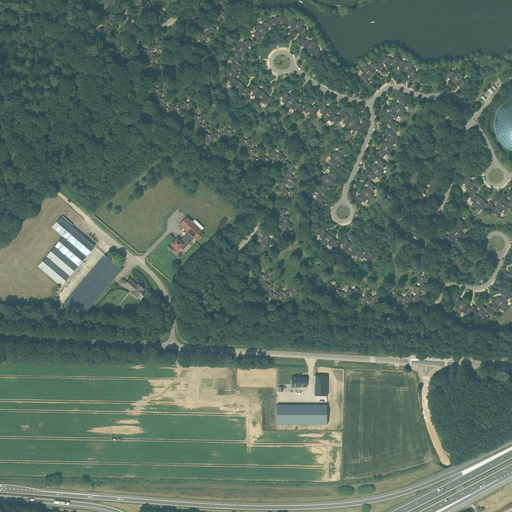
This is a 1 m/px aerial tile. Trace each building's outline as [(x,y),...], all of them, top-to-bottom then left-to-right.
[(133,0),(132,2),(135,4),(136,3),(138,5),(138,6),(140,8),(142,6),(144,4),(142,1),(142,0),(133,0)] [(219,0),(216,3),(217,4),(218,3),(219,4),(215,8),(217,9),(218,10),(221,7),(224,9),(226,6),(223,2),(225,0),(224,0),(220,0),(220,1),(219,0)] [(150,13),(152,11),(151,11),(154,8),(151,6),(154,3),(151,1),(149,3),(148,1),(145,4),(144,4),(142,6),(144,9),(145,7),(148,10),(147,11),(150,13)] [(151,11),(152,11),(154,13),(155,12),(157,14),(157,15),(159,17),(163,13),(161,10),(163,8),(161,5),(159,7),(157,6),(154,9),(154,8),(151,11)] [(222,11),(224,9),(221,7),(218,10),(217,9),(215,12),(216,12),(217,12),(218,13),(214,17),(217,19),(220,15),(222,17),(225,14),(222,11)] [(268,21),(273,25),(277,28),(280,25),(279,25),(282,22),(284,24),(288,20),(282,15),(281,16),(280,15),(277,18),(276,18),(277,17),(276,16),(273,20),(271,18),(268,21)] [(111,21),(108,18),(105,22),(103,20),(100,23),(103,26),(101,29),(104,31),(105,30),(104,30),(107,27),(108,28),(110,26),(109,25),(108,26),(107,25),(111,21)] [(288,20),(284,24),(287,26),(289,25),(292,28),(291,28),(294,31),(302,22),(300,21),(298,20),(297,22),(293,19),(292,20),(293,20),(292,21),(289,18),(288,20)] [(273,25),(268,21),(268,20),(265,24),(264,23),(265,23),(264,22),(261,25),(259,24),(258,25),(257,25),(256,26),(265,34),(268,31),(267,30),(270,27),(271,28),(273,25)] [(206,33),(208,35),(211,31),(214,33),(217,30),(213,27),(215,24),(212,22),(209,26),(208,25),(206,28),(207,28),(208,27),(209,28),(206,33)] [(302,22),(294,31),(297,33),(298,33),(301,35),(300,37),(303,39),(307,33),(304,30),(305,30),(306,29),(303,27),(304,25),(302,23),(303,22),(302,22)] [(263,37),(265,34),(256,26),(255,27),(256,28),(254,30),(256,31),(253,35),(254,36),(255,35),(252,39),(258,44),(261,40),(259,39),(262,36),(263,37)] [(110,31),(108,28),(107,27),(104,30),(105,30),(107,32),(103,36),(107,38),(109,36),(112,39),(114,37),(115,37),(111,33),(112,32),(113,33),(113,32),(111,30),(110,31)] [(191,35),(192,34),(189,32),(189,33),(189,34),(188,35),(184,31),(182,34),(186,37),(184,40),(187,42),(190,39),(192,40),(194,38),(191,35)] [(193,32),(192,34),(191,35),(194,38),(192,40),(196,43),(199,40),(201,42),(203,39),(200,36),(201,35),(198,33),(197,34),(198,35),(197,36),(193,32)] [(161,41),(163,44),(164,43),(167,46),(169,44),(171,46),(173,44),(170,41),(173,38),(168,34),(166,37),(167,37),(165,40),(163,39),(161,41)] [(115,43),(113,46),(115,48),(119,44),(120,45),(121,43),(121,42),(120,43),(119,42),(122,38),(120,35),(116,39),(114,37),(112,39),(111,40),(115,43)] [(154,44),(152,46),(152,47),(154,49),(155,48),(158,51),(160,50),(162,51),(164,49),(161,46),(163,44),(161,41),(159,39),(157,42),(158,43),(155,45),(154,44)] [(236,45),(245,53),(247,50),(247,49),(249,46),(250,47),(253,44),(247,39),(244,43),(244,42),(243,41),(241,44),(239,43),(237,44),(236,45)] [(307,52),(315,42),(314,41),(313,42),(312,40),(310,42),(307,40),(306,41),(306,42),(303,39),(298,45),(301,47),(302,46),(305,48),(305,49),(307,52)] [(316,43),(315,42),(307,52),(310,54),(311,53),(314,56),(313,57),(316,60),(321,54),(317,51),(318,51),(319,51),(319,50),(316,47),(318,46),(316,44),(316,43)] [(114,52),(112,54),(114,57),(118,53),(118,54),(120,51),(120,50),(119,51),(118,50),(121,46),(120,45),(119,44),(115,48),(113,46),(110,49),(114,52)] [(152,47),(152,46),(150,45),(147,47),(148,48),(146,50),(145,49),(142,52),(145,54),(149,56),(149,57),(150,55),(152,57),(154,54),(152,52),(154,49),(152,47)] [(242,56),(245,53),(236,45),(235,46),(235,47),(234,48),(236,50),(233,53),(234,54),(235,54),(232,58),(233,58),(238,62),(240,59),(239,58),(242,55),(242,56)] [(149,57),(149,56),(148,57),(149,58),(146,61),(145,59),(143,62),(145,64),(146,64),(149,67),(151,65),(152,67),(153,67),(154,65),(155,64),(152,62),(155,59),(152,57),(150,55),(149,57)] [(377,62),(381,66),(383,63),(387,66),(386,66),(389,69),(392,66),(396,60),(393,58),(391,60),(388,57),(387,58),(388,58),(388,59),(384,56),(383,58),(382,57),(377,62)] [(230,73),(232,75),(235,77),(239,73),(236,71),(239,68),(242,66),(238,62),(233,58),(231,61),(232,63),(230,66),(231,67),(232,67),(229,70),(231,72),(230,73)] [(401,70),(404,72),(411,63),(410,62),(409,63),(408,61),(406,63),(403,60),(402,61),(403,62),(402,62),(398,59),(397,61),(396,60),(392,66),(396,69),(398,66),(401,69),(401,70)] [(383,67),(381,66),(377,62),(376,63),(375,62),(372,66),(371,65),(372,64),(371,64),(368,67),(366,65),(365,67),(364,67),(363,68),(372,76),(375,72),(374,72),(377,69),(379,71),(383,67)] [(411,63),(404,72),(407,75),(407,74),(410,77),(408,79),(412,83),(417,77),(416,76),(417,75),(413,72),(414,71),(415,72),(416,71),(412,68),(414,66),(412,64),(411,63)] [(153,67),(152,67),(153,68),(150,71),(149,70),(144,76),(146,78),(150,74),(153,77),(154,75),(157,77),(159,75),(156,72),(159,69),(154,65),(153,67)] [(372,76),(363,68),(362,69),(363,69),(361,71),(363,73),(360,76),(361,77),(362,77),(360,80),(361,82),(360,83),(366,87),(369,83),(366,81),(369,78),(370,79),(372,76)] [(454,83),(461,74),(460,73),(459,73),(458,72),(456,74),(453,71),(451,72),(449,70),(447,72),(446,71),(442,77),(446,80),(448,77),(451,80),(450,81),(454,83)] [(461,74),(454,83),(456,85),(457,85),(460,88),(458,90),(462,94),(467,88),(466,87),(467,86),(464,83),(466,82),(462,79),(464,77),(462,75),(461,74)] [(232,91),(233,92),(241,83),(238,80),(237,81),(234,79),(235,77),(232,75),(228,81),(231,83),(230,84),(230,83),(229,84),(232,87),(231,89),(233,91),(232,91)] [(244,85),(241,83),(233,92),(234,93),(235,93),(237,94),(238,92),(242,95),(243,94),(242,94),(243,93),(246,96),(250,90),(248,88),(247,89),(243,86),(244,85)] [(256,102),(264,93),(261,90),(260,91),(257,88),(258,87),(255,84),(250,90),(254,93),(253,94),(253,93),(252,94),(255,97),(254,99),(256,100),(255,101),(256,102)] [(158,99),(160,96),(163,92),(161,91),(163,89),(160,87),(158,89),(155,87),(151,91),(153,93),(154,93),(157,95),(155,96),(158,98),(158,99)] [(493,87),(488,92),(492,96),(497,91),(493,87)] [(285,108),(293,99),(290,96),(290,97),(287,94),(287,93),(285,90),(280,96),(283,99),(282,99),(281,100),(285,103),(283,105),(285,106),(284,107),(285,108)] [(267,95),(264,93),(256,102),(257,103),(258,102),(260,104),(261,102),(265,105),(265,104),(265,103),(269,105),(273,100),(270,97),(269,98),(266,96),(267,95)] [(158,99),(158,98),(156,100),(158,103),(159,102),(162,104),(160,106),(163,108),(165,105),(168,102),(166,100),(168,98),(165,96),(163,99),(160,96),(158,99)] [(494,131),(494,132),(495,132),(495,133),(495,134),(495,135),(496,135),(496,136),(494,137),(497,143),(499,142),(500,142),(500,143),(501,143),(501,144),(502,144),(502,145),(503,145),(503,146),(502,148),(507,151),(508,150),(509,150),(510,150),(511,151),(511,96),(511,97),(510,98),(509,98),(508,99),(507,99),(507,100),(506,100),(505,101),(504,101),(504,102),(503,102),(503,103),(502,103),(502,104),(501,104),(501,105),(500,105),(500,106),(499,107),(498,108),(496,106),(493,112),(495,114),(495,115),(495,116),(494,116),(494,117),(494,118),(494,119),(494,120),(490,120),(490,130),(494,130),(494,131)] [(397,104),(394,107),(404,115),(405,114),(404,113),(405,112),(404,110),(407,107),(405,106),(405,105),(407,102),(401,98),(399,101),(400,102),(398,105),(397,104)] [(299,110),(303,106),(300,103),(299,104),(296,101),(293,99),(285,108),(287,109),(287,108),(289,109),(291,108),(294,111),(295,110),(294,109),(295,108),(298,111),(299,110)] [(183,107),(183,108),(184,107),(187,110),(185,111),(188,114),(191,111),(190,110),(192,107),(191,106),(193,104),(190,101),(188,104),(185,101),(181,106),(183,107)] [(313,114),(318,108),(314,105),(312,108),(309,105),(309,104),(306,102),(303,106),(299,110),(302,113),(304,111),(307,114),(308,113),(307,112),(308,112),(311,114),(312,113),(313,114)] [(318,108),(322,111),(321,112),(320,111),(319,112),(323,115),(321,117),(323,118),(322,119),(323,120),(331,111),(328,108),(328,109),(324,106),(325,105),(322,103),(318,108)] [(173,108),(173,107),(170,105),(168,108),(165,105),(163,108),(161,110),(163,112),(164,111),(167,114),(165,115),(168,117),(170,115),(170,114),(172,111),(173,111),(171,109),(173,108)] [(183,107),(181,106),(180,105),(178,108),(175,105),(173,107),(173,108),(171,109),(173,111),(172,111),(173,112),(174,111),(176,113),(175,115),(178,117),(180,114),(179,114),(183,111),(181,109),(183,107)] [(386,116),(392,121),(395,117),(395,118),(396,119),(399,116),(400,118),(402,116),(403,116),(404,115),(394,107),(392,110),(393,111),(390,114),(389,113),(386,116)] [(334,113),(331,111),(323,120),(325,121),(325,120),(327,122),(329,120),(332,123),(333,122),(332,121),(333,120),(336,123),(341,118),(338,115),(337,116),(334,114),(334,113)] [(345,112),(341,118),(344,121),(343,121),(342,122),(346,125),(344,126),(346,128),(345,129),(346,129),(354,120),(351,118),(350,119),(347,116),(348,115),(345,112)] [(448,121),(450,124),(452,125),(454,123),(454,122),(456,119),(457,120),(459,118),(457,116),(456,116),(453,113),(451,115),(449,113),(447,116),(450,118),(448,121)] [(198,126),(200,124),(200,123),(203,120),(201,118),(203,116),(200,114),(198,117),(195,114),(191,119),(193,121),(194,120),(197,123),(196,124),(198,126)] [(450,124),(448,121),(447,122),(444,119),(442,121),(440,119),(438,122),(441,124),(438,127),(441,129),(443,131),(445,128),(444,128),(447,125),(448,126),(450,124)] [(354,120),(346,129),(348,130),(350,131),(352,130),(355,133),(356,131),(355,131),(356,130),(359,133),(364,128),(361,125),(360,126),(357,124),(357,123),(354,120)] [(397,125),(392,121),(388,125),(391,127),(388,130),(388,129),(385,132),(389,136),(394,140),(396,137),(394,135),(397,132),(396,131),(395,131),(398,128),(396,126),(397,125)] [(198,126),(196,128),(199,130),(200,130),(202,132),(201,133),(203,135),(204,135),(206,133),(205,132),(208,129),(207,127),(208,126),(206,123),(203,126),(200,124),(198,126)] [(429,133),(434,136),(434,137),(436,135),(436,134),(435,133),(438,131),(439,132),(441,129),(438,127),(435,125),(433,126),(431,125),(429,127),(432,130),(429,133)] [(224,134),(224,135),(225,134),(228,136),(227,138),(230,140),(232,138),(231,137),(233,134),(232,132),(234,130),(231,128),(229,131),(226,128),(222,133),(224,134)] [(204,135),(203,135),(202,137),(204,140),(205,139),(208,141),(206,142),(209,145),(211,142),(213,138),(214,138),(212,137),(214,135),(211,132),(209,135),(206,133),(204,135)] [(214,138),(213,138),(214,139),(215,138),(218,140),(216,142),(219,144),(221,141),(224,137),(222,136),(224,134),(222,133),(221,132),(219,135),(216,132),(214,135),(212,137),(214,138)] [(432,145),(435,147),(436,145),(438,146),(441,143),(442,143),(444,141),(441,139),(440,140),(437,138),(438,137),(436,135),(434,137),(434,136),(431,139),(435,142),(432,145)] [(382,145),(391,153),(392,152),(392,151),(393,150),(391,148),(394,144),(393,144),(392,144),(395,140),(394,140),(389,136),(387,139),(388,140),(385,143),(385,142),(382,145)] [(246,150),(248,148),(248,147),(251,144),(249,142),(251,140),(249,138),(246,141),(243,138),(239,143),(242,145),(242,144),(245,147),(244,148),(246,150)] [(391,153),(382,145),(380,148),(380,149),(378,152),(376,151),(374,154),(380,159),(382,155),(383,156),(384,157),(386,154),(388,155),(390,154),(391,153)] [(435,152),(433,155),(436,157),(437,155),(439,156),(442,153),(443,153),(445,151),(442,149),(441,150),(438,148),(439,147),(438,146),(436,145),(435,147),(432,149),(435,152)] [(248,148),(246,150),(244,152),(247,155),(248,154),(250,156),(249,157),(252,159),(254,157),(253,156),(256,153),(255,152),(257,150),(254,147),(251,150),(248,148)] [(331,154),(341,161),(343,158),(342,158),(345,155),(346,156),(349,153),(343,148),(340,151),(340,150),(339,149),(336,153),(334,151),(333,153),(332,152),(331,154)] [(270,157),(272,158),(273,159),(273,158),(276,160),(275,162),(278,164),(280,162),(279,161),(281,158),(282,158),(280,156),(282,154),(279,152),(277,155),(274,152),(270,157)] [(338,164),(341,161),(331,154),(330,155),(331,155),(330,157),(331,159),(328,162),(330,163),(330,162),(331,163),(328,166),(334,171),(336,168),(335,167),(337,164),(338,164)] [(436,157),(433,155),(430,158),(428,156),(425,160),(429,163),(426,165),(429,168),(433,163),(434,164),(436,163),(434,162),(433,161),(436,157)] [(260,161),(262,162),(262,163),(263,162),(266,164),(265,166),(267,168),(269,165),(272,161),(270,160),(272,158),(270,157),(269,156),(267,159),(264,156),(262,159),(260,161)] [(254,157),(252,159),(250,161),(252,164),(253,163),(256,165),(255,167),(257,169),(259,166),(262,162),(260,161),(262,159),(259,157),(257,159),(254,157)] [(373,168),(382,176),(383,175),(382,174),(384,172),(382,171),(385,168),(383,167),(382,167),(385,163),(380,159),(377,162),(378,162),(375,166),(375,165),(373,168)] [(290,170),(292,172),(293,173),(295,170),(293,168),(296,165),(293,162),(291,164),(287,161),(285,164),(289,167),(288,168),(287,168),(286,169),(289,171),(290,170)] [(382,176),(373,168),(370,171),(371,172),(368,175),(367,174),(365,177),(370,181),(373,178),(373,179),(374,180),(377,177),(379,178),(380,176),(381,177),(382,176)] [(283,180),(284,181),(284,180),(286,182),(289,179),(291,181),(294,178),(290,174),(292,172),(290,170),(289,171),(287,174),(286,173),(284,175),(285,176),(285,175),(286,176),(283,180)] [(322,176),(331,184),(333,181),(335,177),(337,178),(339,176),(333,171),(330,174),(330,173),(329,172),(327,176),(325,174),(323,176),(322,176)] [(469,193),(473,188),(476,184),(473,182),(472,183),(469,180),(471,177),(468,174),(463,180),(464,180),(463,182),(466,185),(465,186),(465,185),(464,186),(468,189),(466,191),(469,193)] [(328,187),(331,184),(322,176),(321,178),(320,180),(322,182),(319,185),(320,186),(320,185),(321,186),(318,189),(319,190),(324,194),(326,191),(325,190),(328,187)] [(431,186),(430,186),(433,189),(433,188),(435,186),(434,185),(436,182),(437,183),(439,181),(435,176),(432,179),(429,177),(427,179),(429,181),(427,183),(431,186)] [(284,180),(284,181),(282,183),(278,180),(276,182),(280,186),(279,187),(278,186),(277,187),(279,189),(280,188),(284,191),(286,189),(284,187),(287,183),(286,182),(284,180)] [(365,188),(363,191),(372,199),(373,198),(373,197),(374,195),(372,194),(375,190),(374,190),(373,189),(376,186),(370,182),(368,184),(369,185),(366,189),(365,188)] [(435,190),(433,188),(433,189),(430,186),(428,189),(425,187),(423,189),(424,191),(423,192),(426,196),(428,198),(431,196),(429,195),(432,192),(433,193),(435,190)] [(280,188),(279,189),(278,191),(282,194),(281,195),(280,194),(279,195),(282,197),(286,200),(288,197),(286,195),(289,192),(286,189),(284,191),(280,188)] [(473,207),(474,207),(482,198),(479,196),(478,196),(475,194),(477,191),(473,188),(469,193),(470,194),(468,196),(471,198),(470,200),(473,203),(472,204),(474,206),(473,207)] [(324,194),(319,190),(317,193),(319,194),(316,198),(317,199),(317,198),(318,198),(315,202),(317,203),(316,204),(321,209),(325,205),(322,203),(325,200),(328,197),(324,194)] [(372,199),(363,191),(360,194),(361,195),(359,198),(357,197),(355,200),(360,205),(363,201),(364,202),(363,202),(364,203),(367,200),(369,201),(371,199),(371,200),(372,199)] [(418,203),(419,202),(420,201),(418,199),(416,196),(413,199),(410,197),(408,199),(410,201),(409,203),(412,206),(411,206),(414,209),(416,206),(415,205),(417,202),(418,203)] [(419,202),(422,205),(421,206),(424,208),(426,206),(425,204),(427,202),(428,203),(431,200),(428,198),(426,196),(423,199),(420,196),(418,199),(420,201),(419,202)] [(503,204),(508,209),(509,208),(511,209),(511,207),(511,197),(511,199),(509,203),(506,200),(503,204)] [(489,210),(493,206),(494,205),(490,201),(487,204),(484,202),(485,201),(482,198),(474,207),(475,208),(476,208),(478,209),(479,207),(483,210),(484,209),(483,209),(484,208),(487,211),(488,209),(489,210)] [(495,208),(493,206),(489,210),(495,215),(495,214),(497,215),(500,212),(501,214),(504,210),(506,212),(508,209),(503,204),(500,201),(497,204),(498,205),(495,208)] [(403,214),(402,213),(404,210),(405,211),(408,209),(405,207),(401,204),(400,206),(398,204),(395,207),(398,209),(396,212),(398,214),(400,216),(402,214),(403,214)] [(286,217),(286,216),(284,215),(287,211),(284,208),(281,210),(278,207),(276,210),(280,213),(279,215),(278,214),(277,215),(279,217),(280,216),(283,218),(284,219),(286,217)] [(400,216),(398,214),(396,217),(399,219),(397,222),(399,225),(401,226),(403,224),(403,223),(405,220),(406,221),(408,219),(406,217),(405,217),(402,214),(400,216)] [(280,226),(281,227),(282,228),(285,225),(288,227),(291,223),(287,220),(289,218),(286,216),(286,217),(284,219),(283,218),(280,221),(281,222),(282,221),(283,222),(280,226)] [(95,246),(85,238),(60,217),(52,227),(63,236),(38,266),(61,286),(95,246)] [(187,217),(179,224),(189,234),(186,237),(191,242),(194,239),(201,231),(187,217)] [(452,230),(462,238),(462,237),(462,236),(463,234),(461,233),(464,229),(463,229),(462,229),(465,225),(463,224),(464,223),(459,218),(455,222),(458,224),(455,228),(455,227),(452,230)] [(286,229),(288,227),(285,225),(282,228),(281,227),(279,230),(280,230),(281,230),(282,231),(279,235),(281,237),(284,233),(287,235),(290,232),(286,229)] [(402,227),(401,226),(399,225),(396,229),(399,232),(396,235),(399,237),(400,235),(402,236),(405,233),(406,233),(408,231),(405,228),(404,230),(401,228),(402,227)] [(323,245),(331,235),(328,233),(327,234),(324,231),(325,230),(322,227),(318,233),(321,236),(320,236),(319,237),(322,240),(321,242),(323,243),(322,244),(323,245)] [(409,228),(408,231),(406,233),(409,236),(406,239),(409,241),(410,239),(412,240),(415,237),(416,237),(418,235),(418,234),(415,232),(414,234),(411,232),(412,231),(409,228)] [(462,238),(452,230),(450,233),(451,234),(448,237),(445,235),(442,239),(447,243),(448,242),(450,244),(452,241),(454,242),(457,239),(458,240),(460,238),(461,239),(462,238)] [(261,239),(262,240),(263,238),(268,243),(270,240),(267,238),(271,234),(267,231),(265,234),(261,231),(259,233),(263,237),(262,238),(261,239)] [(419,232),(418,234),(418,235),(416,237),(418,240),(416,243),(418,245),(419,245),(420,243),(422,244),(425,241),(426,241),(428,239),(425,236),(424,238),(421,235),(422,235),(419,232)] [(334,238),(331,235),(323,245),(324,246),(325,245),(327,247),(328,245),(332,247),(333,246),(332,246),(333,245),(336,248),(340,242),(338,240),(337,241),(333,239),(334,238)] [(346,254),(354,245),(351,243),(350,243),(347,241),(348,239),(345,237),(341,243),(344,245),(343,246),(342,246),(345,249),(344,251),(346,253),(345,253),(346,254)] [(182,250),(183,250),(189,244),(184,239),(181,242),(177,238),(170,245),(173,248),(174,247),(177,250),(180,247),(182,250)] [(260,249),(258,251),(261,254),(263,251),(265,252),(269,248),(266,245),(268,243),(263,238),(262,240),(261,241),(262,242),(259,245),(260,246),(258,248),(260,249)] [(423,245),(422,244),(420,243),(419,245),(418,245),(416,247),(419,250),(417,253),(418,253),(419,255),(420,255),(421,253),(423,254),(426,251),(429,249),(426,246),(425,248),(422,246),(423,245)] [(359,258),(360,257),(364,252),(360,250),(359,251),(356,248),(357,248),(354,245),(346,254),(347,255),(348,255),(350,256),(351,254),(355,257),(355,256),(355,255),(359,258)] [(364,252),(360,257),(362,259),(364,257),(367,260),(368,259),(368,258),(372,261),(373,259),(374,260),(379,255),(375,251),(372,254),(369,251),(370,251),(367,248),(364,252)] [(261,254),(258,251),(256,253),(253,250),(250,253),(253,255),(252,257),(254,258),(253,259),(256,262),(255,263),(258,265),(262,260),(259,258),(262,255),(261,254)] [(420,255),(419,255),(418,253),(414,258),(417,260),(414,263),(417,265),(419,263),(421,264),(423,261),(424,262),(427,260),(423,257),(422,258),(420,256),(420,255)] [(122,269),(121,269),(105,255),(63,304),(72,312),(77,306),(84,313),(122,269)] [(457,257),(451,264),(449,267),(457,274),(460,271),(458,269),(461,266),(462,268),(465,265),(457,257)] [(511,269),(511,271),(509,275),(506,272),(503,276),(508,281),(509,280),(511,281),(511,279),(511,269)] [(263,284),(266,282),(265,282),(268,278),(267,277),(268,275),(266,272),(263,275),(260,273),(256,277),(259,280),(259,279),(262,281),(261,282),(263,284)] [(318,286),(319,285),(318,285),(320,283),(317,280),(319,278),(316,275),(312,279),(310,277),(308,279),(312,282),(311,283),(313,285),(314,284),(313,284),(314,283),(318,286)] [(421,284),(420,285),(423,287),(425,285),(424,283),(426,281),(427,282),(429,279),(425,275),(422,278),(419,275),(417,278),(419,280),(417,281),(421,284)] [(139,287),(137,285),(130,279),(124,285),(131,291),(131,292),(137,297),(144,289),(140,286),(139,287)] [(269,294),(271,291),(274,287),(272,286),(274,284),(271,282),(269,285),(266,282),(263,284),(262,287),(264,289),(265,288),(268,290),(266,292),(269,294)] [(318,285),(319,285),(321,287),(318,291),(320,293),(324,289),(325,290),(325,291),(326,292),(327,291),(326,289),(330,285),(327,282),(325,285),(321,282),(320,283),(318,285)] [(333,287),(330,285),(326,289),(327,291),(328,292),(329,291),(333,294),(333,293),(335,294),(336,293),(338,295),(341,292),(338,290),(339,288),(335,284),(333,287)] [(416,295),(419,297),(421,295),(420,293),(422,291),(423,291),(425,289),(423,287),(420,285),(418,288),(415,285),(413,288),(415,290),(413,291),(417,294),(416,295)] [(290,293),(291,292),(293,295),(292,296),(295,299),(297,296),(296,295),(299,292),(297,291),(299,288),(297,286),(294,289),(291,286),(287,291),(289,293),(290,293)] [(350,288),(347,291),(352,295),(351,297),(352,298),(353,296),(354,295),(358,298),(360,295),(357,292),(359,290),(356,287),(352,291),(350,288)] [(499,297),(496,300),(505,308),(506,307),(506,306),(507,304),(506,303),(508,300),(507,299),(507,300),(506,299),(509,295),(507,294),(508,293),(503,288),(500,292),(502,294),(499,298),(499,297)] [(277,295),(279,297),(280,297),(283,299),(282,300),(284,302),(287,300),(286,299),(289,296),(287,294),(289,293),(287,291),(287,290),(284,293),(281,290),(279,293),(277,295)] [(271,291),(269,294),(267,296),(270,298),(270,297),(273,300),(272,301),(274,303),(277,301),(276,300),(279,297),(277,295),(279,293),(277,291),(274,294),(271,291)] [(342,291),(341,292),(338,295),(340,297),(337,300),(340,303),(342,300),(344,301),(345,300),(346,300),(349,297),(350,298),(351,297),(352,295),(347,291),(345,294),(342,291)] [(456,311),(457,312),(465,303),(462,300),(461,301),(458,298),(460,296),(456,292),(452,298),(453,299),(451,300),(454,303),(453,304),(456,307),(455,309),(456,310),(456,311)] [(400,297),(396,293),(393,296),(390,293),(388,296),(390,298),(389,300),(392,302),(391,303),(394,306),(396,302),(395,301),(397,299),(398,299),(399,299),(400,297)] [(369,301),(372,304),(374,307),(376,304),(375,303),(377,300),(378,301),(381,298),(376,294),(373,297),(370,295),(368,297),(370,299),(369,301)] [(368,302),(369,301),(370,299),(368,297),(366,295),(363,298),(360,295),(358,298),(360,300),(358,301),(362,305),(361,305),(364,307),(366,305),(365,304),(367,301),(368,302)] [(401,296),(400,297),(399,299),(400,300),(399,302),(403,305),(402,305),(405,308),(407,305),(405,304),(408,301),(409,302),(409,301),(411,299),(409,298),(406,295),(404,298),(401,296)] [(411,295),(409,298),(411,299),(409,301),(413,304),(412,305),(415,307),(417,304),(416,303),(418,301),(419,301),(421,299),(419,297),(416,295),(414,298),(411,295)] [(486,309),(491,313),(492,312),(494,314),(496,311),(498,312),(500,309),(502,310),(504,308),(504,309),(505,308),(496,300),(494,303),(494,304),(492,307),(489,305),(486,309)] [(465,303),(457,312),(458,313),(459,312),(461,314),(462,312),(466,315),(467,313),(470,316),(471,314),(472,315),(476,310),(477,309),(473,306),(471,308),(468,306),(468,305),(465,303)] [(478,313),(476,310),(472,315),(478,319),(479,318),(480,319),(483,317),(484,318),(487,315),(489,316),(491,313),(486,309),(482,306),(480,309),(481,310),(478,313)] [(327,376),(315,376),(315,396),(327,396),(327,376)] [(291,377),(291,380),(290,380),(290,384),(291,384),(291,387),(307,387),(307,378),(298,378),(298,377),(291,377)] [(327,405),(276,405),(276,424),(327,425),(327,405)]
